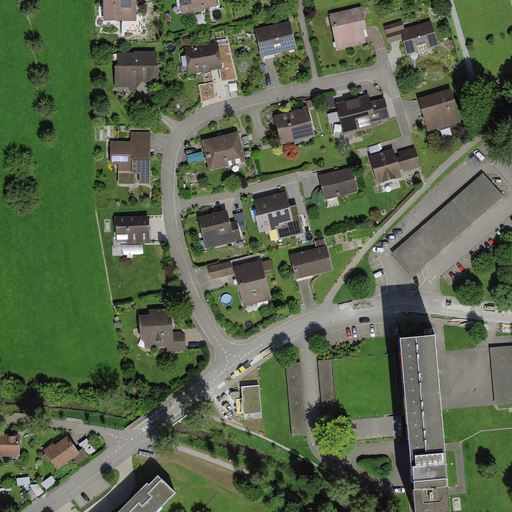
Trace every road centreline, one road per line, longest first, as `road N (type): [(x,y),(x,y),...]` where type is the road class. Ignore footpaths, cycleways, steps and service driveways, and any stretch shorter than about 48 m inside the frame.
road 1 (residential): [(233,365),(176,256),(167,178),(177,137),(220,108),(368,73),(390,80),(405,132)]
road 2 (residential): [(511,317),(408,304),(358,308),(313,320),(233,365)]
road 3 (residential): [(233,365),(124,446)]
road 4 (residential): [(0,423),(94,429),(124,446)]
